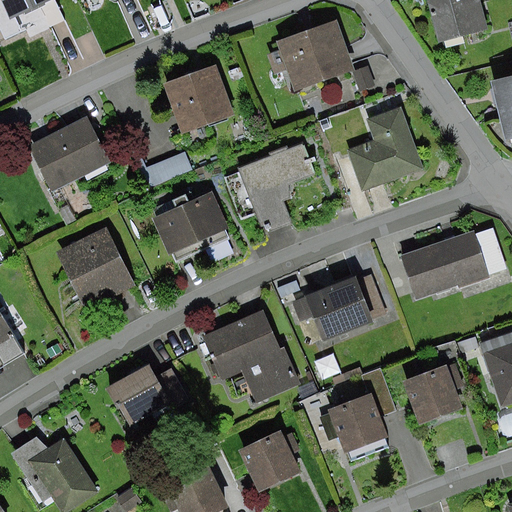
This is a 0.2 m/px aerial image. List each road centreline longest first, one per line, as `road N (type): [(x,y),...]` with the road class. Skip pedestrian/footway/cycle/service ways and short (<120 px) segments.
road 1 (residential): [(495,182),(292,258),(0,411)]
road 2 (residential): [(283,0),(0,124)]
road 3 (residential): [(366,0),(495,182)]
road 4 (residential): [(511,462),(381,511)]
